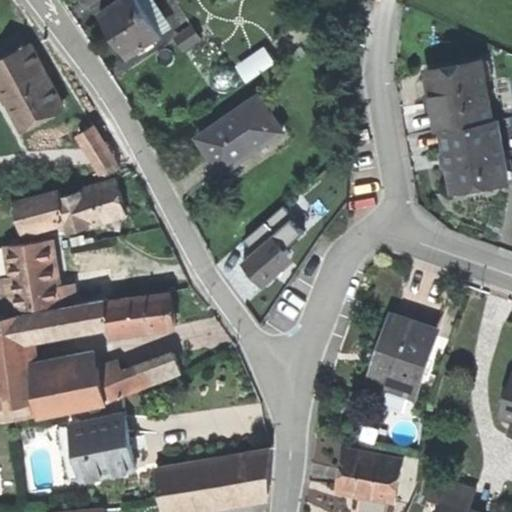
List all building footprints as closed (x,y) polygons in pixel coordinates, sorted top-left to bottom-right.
[(139,0),(122,0),(102,13),(117,36),(129,55),(162,33),(154,21),(139,0)] [(156,0),(139,0),(154,21),(166,14),(156,0)] [(2,42),(8,55),(28,45),(22,34),(19,35),(18,34),(2,42)] [(0,59),(0,83),(21,126),(64,104),(48,72),(33,43),(28,45),(8,55),(0,59)] [(266,44),(239,63),(249,77),(276,59),(266,44)] [(446,130),(493,122),(483,62),(429,71),(434,101),(439,131),(446,130)] [(260,94),(199,136),(213,156),(224,172),(226,170),(225,168),(252,149),(254,152),(285,130),(260,94)] [(498,121),(493,122),(446,130),(451,163),(456,191),(509,182),(498,121)] [(69,218),(72,229),(129,213),(124,196),(120,179),(62,195),(69,218)] [(26,229),(69,218),(62,195),(61,189),(18,201),(26,229)] [(289,203),(306,228),(321,217),(304,193),(289,203)] [(266,284),(300,258),(288,242),(305,230),(286,205),(246,235),(256,248),(245,256),(266,284)] [(19,308),(63,301),(61,286),(54,238),(10,245),(14,275),(19,308)] [(81,300),(117,295),(113,270),(83,275),(78,283),(81,300)] [(5,310),(19,308),(14,275),(1,277),(5,310)] [(73,285),(61,286),(63,301),(75,300),(73,285)] [(172,291),(109,301),(111,316),(114,334),(178,324),(175,309),(172,291)] [(108,298),(29,311),(32,331),(111,316),(109,301),(108,298)] [(0,392),(40,388),(38,378),(32,331),(29,311),(0,315),(0,392)] [(410,394),(415,395),(437,329),(395,315),(383,351),(387,352),(382,366),(377,382),(380,383),(410,394)] [(176,352),(139,367),(146,385),(184,370),(176,352)] [(114,362),(101,364),(109,400),(146,385),(139,367),(119,374),(114,362)] [(101,364),(57,374),(61,396),(64,410),(109,400),(101,364)] [(57,374),(38,378),(40,388),(41,400),(43,414),(52,413),(49,398),(61,396),(57,374)] [(405,410),(410,394),(380,383),(375,397),(378,401),(405,410)] [(0,405),(41,400),(40,388),(0,392),(0,405)] [(64,410),(61,396),(49,398),(52,413),(64,410)] [(0,420),(43,414),(41,400),(0,405),(0,420)] [(82,470),(84,479),(138,467),(132,440),(126,413),(72,424),(76,444),(82,470)] [(70,472),(82,470),(76,444),(64,446),(70,472)] [(273,448),(248,452),(255,495),(270,492),(273,448)] [(407,460),(349,448),(345,471),(341,491),(363,496),(391,501),(399,503),(407,460)] [(248,452),(227,456),(234,499),(255,495),(248,452)] [(158,467),(166,510),(234,499),(227,456),(158,467)] [(319,460),(312,484),(336,491),(344,468),(319,460)] [(447,501),(474,510),(480,489),(436,476),(430,496),(447,501)] [(367,511),(388,511),(391,501),(363,496),(360,511),(367,511)] [(481,511),(474,510),(447,501),(443,511),(481,511)]
